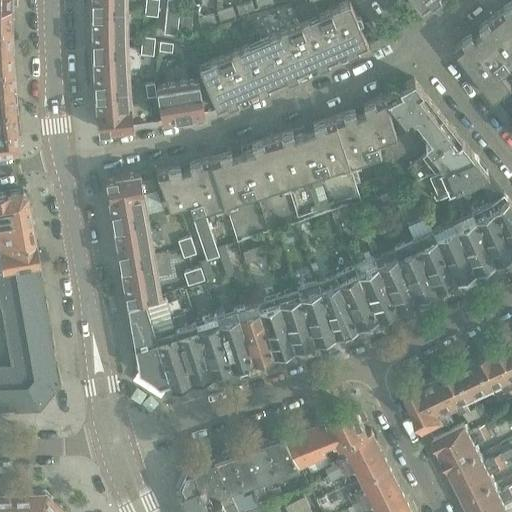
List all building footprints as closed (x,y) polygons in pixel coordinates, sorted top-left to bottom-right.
[(180,0),(167,0),(167,7),(180,8),(180,0)] [(184,0),(184,12),(194,12),(194,5),(201,5),(200,0),(184,0)] [(237,5),(240,15),(255,10),(252,0),(237,5)] [(256,0),(259,8),(274,4),(272,0),(256,0)] [(289,27),(308,71),(338,58),(319,14),(320,13),(314,0),(313,0),(294,8),(300,22),(289,27)] [(415,0),(423,10),(436,0),(415,0)] [(511,0),(495,14),(511,35),(511,0)] [(319,14),(338,58),(369,45),(350,1),(320,13),(319,14)] [(0,27),(11,28),(11,7),(0,6),(0,27)] [(127,6),(92,7),(92,27),(127,27),(127,6)] [(158,7),(145,6),(145,15),(158,16),(158,7)] [(218,11),(221,20),(236,15),(233,6),(218,11)] [(180,8),(167,7),(166,16),(179,17),(180,8)] [(198,17),(202,27),(217,22),(214,13),(198,17)] [(493,97),(494,96),(510,84),(500,72),(511,62),(511,35),(495,14),(453,47),(493,97)] [(182,32),(192,32),(193,16),(182,15),(182,23),(183,23),(182,32)] [(179,17),(166,16),(165,25),(178,26),(179,17)] [(178,26),(165,25),(164,33),(177,34),(178,26)] [(0,47),(12,48),(11,28),(0,27),(0,47)] [(127,27),(92,27),(93,47),(127,46),(127,27)] [(289,27),(260,39),(279,84),(308,71),(289,27)] [(141,45),(154,46),(155,38),(142,36),(141,45)] [(279,84),(260,39),(230,52),(249,97),(279,84)] [(160,42),(159,51),(172,52),(173,43),(160,42)] [(154,46),(141,45),(140,54),(153,55),(154,46)] [(127,46),(93,47),(94,68),(128,66),(127,46)] [(0,68),(13,69),(12,48),(0,47),(0,68)] [(249,97),(230,52),(199,65),(218,110),(249,97)] [(128,66),(94,68),(95,89),(129,87),(129,86),(128,66)] [(0,88),(14,89),(13,69),(0,68),(0,88)] [(414,78),(385,94),(385,95),(407,121),(413,116),(416,120),(418,118),(435,139),(427,145),(433,152),(457,132),(414,78)] [(198,79),(177,82),(183,116),(205,113),(198,79)] [(177,82),(156,86),(162,120),(183,116),(177,82)] [(148,97),(157,96),(154,83),(145,84),(148,97)] [(129,87),(95,89),(97,109),(131,106),(129,87)] [(14,89),(0,88),(0,108),(16,109),(14,89)] [(366,113),(357,116),(355,111),(335,117),(350,162),(382,151),(378,139),(397,133),(385,95),(385,94),(364,105),(366,113)] [(131,106),(97,109),(98,128),(101,130),(133,126),(131,106)] [(16,109),(0,108),(0,128),(18,129),(16,109)] [(231,151),(213,157),(228,202),(240,240),(362,201),(350,162),(335,117),(314,124),(315,129),(306,132),(304,127),(240,148),(242,152),(233,155),(231,151)] [(18,129),(0,128),(0,152),(15,150),(20,143),(18,129)] [(425,176),(475,155),(457,132),(433,152),(410,168),(419,179),(425,176)] [(475,155),(425,176),(434,195),(488,172),(475,155)] [(157,170),(166,195),(169,195),(172,207),(191,201),(195,213),(228,202),(213,157),(190,164),(191,169),(182,171),(180,167),(157,170)] [(109,198),(143,192),(140,172),(108,177),(106,180),(109,198)] [(0,225),(32,220),(27,193),(22,189),(8,191),(0,192),(0,225)] [(143,192),(109,198),(113,218),(147,213),(143,192)] [(511,201),(504,192),(493,201),(511,242),(511,201)] [(489,204),(474,211),(497,260),(511,252),(511,242),(493,201),(489,204)] [(454,220),(477,269),(497,260),(474,211),(454,220)] [(147,213),(113,218),(116,239),(150,233),(147,213)] [(196,226),(208,222),(205,213),(193,217),(196,226)] [(32,220),(0,225),(0,247),(36,242),(36,240),(32,220)] [(435,229),(458,278),(477,269),(454,220),(435,229)] [(208,222),(196,226),(199,234),(211,230),(208,222)] [(458,278),(435,229),(415,239),(438,287),(458,278)] [(211,230),(199,234),(201,243),(214,238),(211,230)] [(150,233),(116,239),(120,259),(154,253),(150,233)] [(178,240),(181,249),(193,244),(191,236),(178,240)] [(214,238),(201,243),(204,251),(217,247),(214,238)] [(438,287),(415,239),(396,247),(419,296),(438,287)] [(0,247),(0,270),(40,263),(36,242),(0,247)] [(196,253),(193,244),(181,249),(184,257),(196,253)] [(217,247),(204,251),(207,259),(219,255),(217,247)] [(396,247),(376,257),(399,305),(419,296),(396,247)] [(244,254),(247,263),(264,257),(261,249),(244,254)] [(154,253),(120,259),(123,280),(157,274),(154,253)] [(376,257),(357,265),(380,314),(399,305),(376,257)] [(40,263),(0,270),(0,302),(1,308),(3,308),(5,318),(13,366),(0,366),(0,411),(40,410),(61,384),(40,263)] [(338,275),(360,323),(380,314),(357,265),(338,275)] [(201,267),(192,269),(196,282),(205,279),(201,267)] [(188,285),(196,282),(192,269),(184,272),(188,285)] [(157,274),(123,280),(127,300),(161,294),(157,274)] [(360,323),(338,275),(320,282),(336,333),(360,323)] [(320,282),(300,288),(317,339),(336,333),(320,282)] [(317,339),(300,288),(279,295),(296,346),(317,339)] [(259,301),(275,352),(296,346),(279,295),(259,301)] [(150,314),(146,300),(128,307),(139,370),(166,388),(174,385),(157,334),(153,321),(150,314)] [(238,308),(254,359),(275,352),(259,301),(238,308)] [(238,308),(218,315),(235,366),(254,359),(238,308)] [(177,328),(194,379),(214,372),(198,321),(189,324),(185,311),(173,315),(177,328)] [(218,315),(198,321),(214,372),(235,366),(218,315)] [(177,328),(157,334),(174,385),(194,379),(177,328)] [(511,340),(495,348),(511,379),(511,340),(511,341),(511,340)] [(442,372),(442,373),(459,404),(465,415),(468,422),(481,416),(477,409),(470,412),(464,399),(505,379),(511,392),(511,391),(511,379),(495,348),(477,356),(477,357),(460,365),(459,364),(442,372)] [(425,381),(447,427),(454,423),(448,410),(459,404),(442,373),(425,381)] [(448,428),(447,427),(425,381),(425,380),(405,389),(415,408),(414,408),(424,428),(439,421),(444,430),(448,428)] [(339,445),(344,442),(367,430),(355,409),(303,426),(313,446),(321,443),(321,442),(334,435),(339,445)] [(434,438),(441,454),(492,429),(497,427),(494,421),(470,432),(466,423),(434,438)] [(283,433),(299,464),(325,451),(321,443),(313,446),(303,426),(283,433)] [(325,470),(327,474),(343,466),(380,448),(371,428),(367,430),(344,442),(349,453),(339,459),(331,463),(332,466),(325,470)] [(441,454),(449,469),(481,453),(476,444),(495,435),(492,429),(441,454)] [(259,477),(262,486),(275,481),(273,473),(299,464),(283,433),(248,444),(259,477)] [(273,511),(268,502),(262,486),(259,477),(248,444),(215,455),(215,456),(193,464),(194,464),(189,466),(180,488),(182,492),(181,493),(190,511),(273,511)] [(389,465),(380,448),(343,466),(327,474),(331,481),(357,469),(362,478),(389,465)] [(449,469),(457,484),(511,456),(511,449),(485,462),(481,453),(449,469)] [(511,456),(457,484),(464,498),(495,483),(491,474),(511,463),(511,456)] [(389,465),(362,478),(366,488),(356,493),(348,496),(353,505),(398,482),(389,465)] [(381,511),(406,500),(398,482),(353,505),(356,511),(357,511),(374,504),(378,511),(381,511)] [(464,498),(470,511),(471,511),(511,492),(511,485),(500,492),(495,483),(464,498)] [(65,511),(45,491),(39,491),(39,490),(0,491),(0,511),(65,511)] [(511,492),(471,511),(509,511),(505,502),(511,498),(511,492)] [(412,511),(406,500),(381,511),(412,511)]
